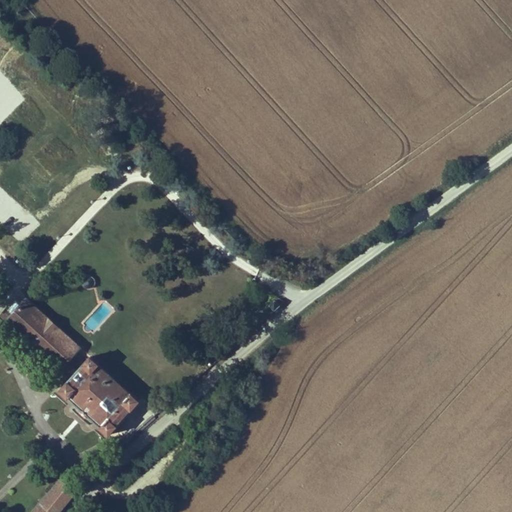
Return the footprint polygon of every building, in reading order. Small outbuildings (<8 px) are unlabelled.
[(87,276),(83,284),(90,288),(95,280),(87,276)] [(50,313),(32,296),(26,302),(21,297),(5,314),(30,336),(50,313)] [(59,321),(50,313),(30,336),(38,343),(59,321)] [(59,321),(38,343),(62,365),(82,343),(59,321)] [(113,429),(141,398),(93,353),(65,385),(113,429)] [(58,482),(31,511),(57,511),(72,494),(58,482)]
